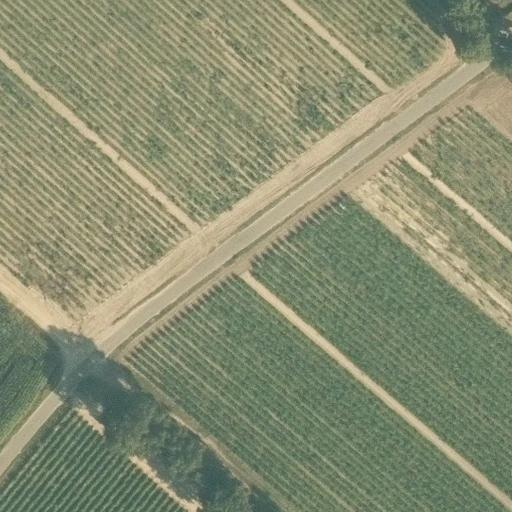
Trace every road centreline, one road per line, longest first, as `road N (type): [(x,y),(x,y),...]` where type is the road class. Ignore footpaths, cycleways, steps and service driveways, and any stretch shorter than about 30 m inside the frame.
road 1 (unclassified): [(84,365),(511,39)]
road 2 (track): [(254,511),(0,292)]
road 3 (unclassified): [(84,365),(0,469)]
